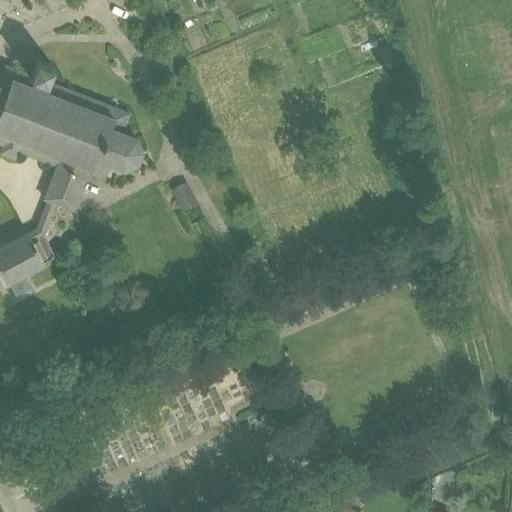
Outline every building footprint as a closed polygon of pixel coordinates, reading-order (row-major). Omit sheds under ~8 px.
[(47,199),(56,203),(72,209),(85,176),(102,183),(109,164),(124,169),(137,164),(142,150),(136,137),(123,132),(130,113),(47,81),(53,65),(37,59),(31,74),(5,64),(0,76),(0,143),(3,144),(0,150),(0,152),(14,158),(17,150),(56,165),(43,198),(47,199)] [(182,211),(198,203),(186,181),(171,189),(182,211)] [(43,234),(56,203),(47,199),(36,227),(27,232),(27,231),(0,245),(0,272),(6,284),(9,282),(16,295),(32,286),(25,273),(44,263),(43,262),(55,256),(43,234)] [(124,344),(148,330),(139,313),(114,326),(124,344)] [(298,387),(291,389),(283,393),(280,386),(263,393),(267,401),(256,406),(262,419),(273,415),(276,423),(279,421),(293,415),(292,413),(306,407),(298,387)] [(361,511),(342,503),(338,511),(361,511)]
